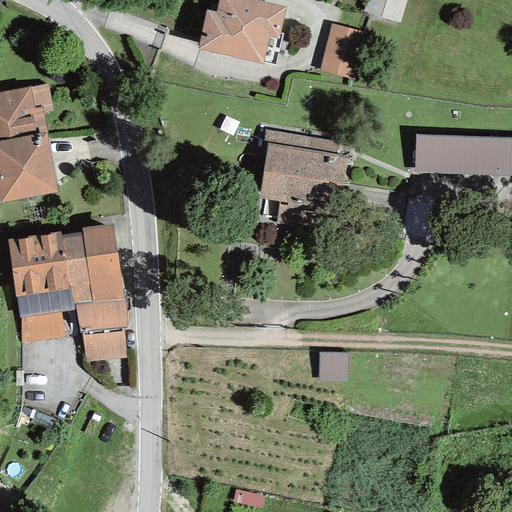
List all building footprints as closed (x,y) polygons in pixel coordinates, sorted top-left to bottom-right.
[(284,4),(263,0),(219,0),(217,10),(204,8),(196,49),(262,62),(268,32),(278,34),(284,4)] [(365,0),(362,11),(399,22),(406,0),(365,0)] [(365,33),(330,24),(318,69),(353,79),(365,33)] [(36,89),(0,95),(0,194),(52,186),(36,89)] [(511,136),(415,134),(414,173),(511,174),(511,136)] [(349,157),(272,144),(263,199),(340,212),(349,157)] [(109,223),(1,240),(17,342),(81,332),(121,326),(125,325),(109,223)] [(121,326),(81,332),(86,363),(126,357),(121,326)] [(348,351),(317,352),(318,380),(348,380),(348,351)] [(0,511),(4,511),(8,508),(0,501),(0,511)]
